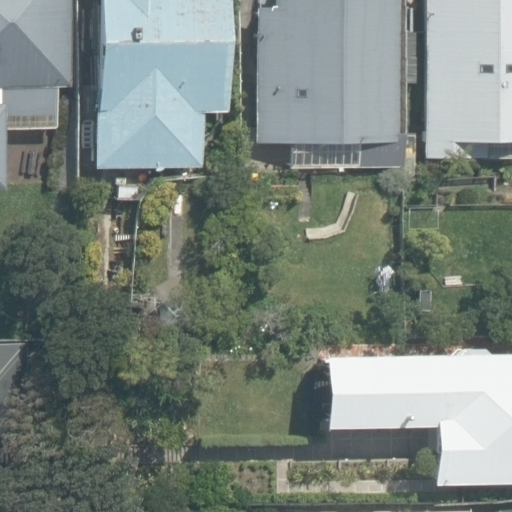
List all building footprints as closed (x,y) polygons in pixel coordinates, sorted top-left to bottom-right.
[(0,0),(0,146),(58,147),(59,0),(0,0)] [(206,177),(205,0),(68,0),(69,177),(206,177)] [(377,0),(246,0),(245,152),(376,153),(377,0)] [(511,147),(511,0),(401,0),(402,174),(451,174),(451,147),(511,147)] [(26,343),(0,342),(0,446),(25,447),(26,343)] [(511,347),(302,344),(301,431),(406,433),(405,486),(511,487),(511,347)]
